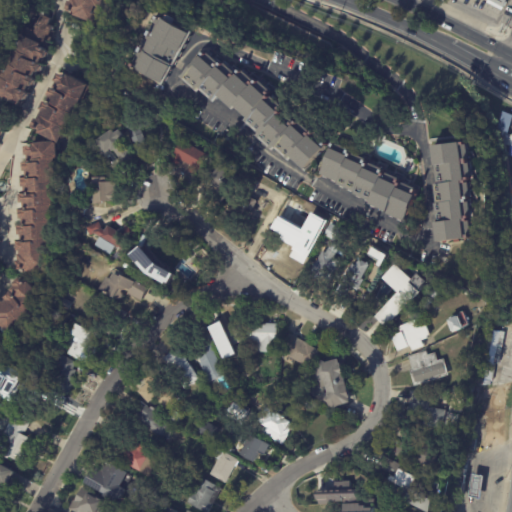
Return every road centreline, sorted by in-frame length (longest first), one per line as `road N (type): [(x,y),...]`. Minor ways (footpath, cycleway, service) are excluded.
road 1 (residential): [(261,280),(201,297),(138,347),(35,511)]
road 2 (residential): [(384,389),(370,352),(354,338),(292,303),(156,197)]
road 3 (residential): [(384,389),(370,432),(287,476),(245,511)]
